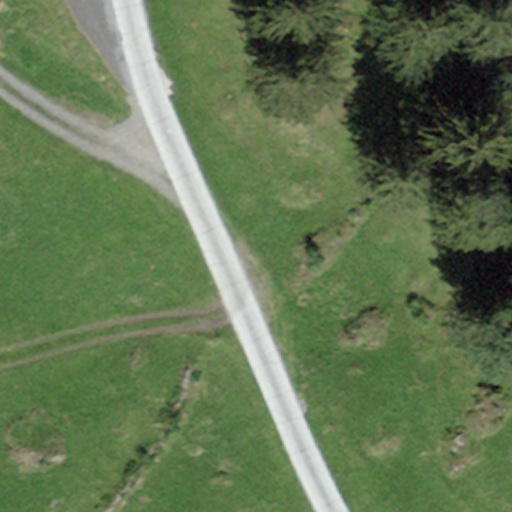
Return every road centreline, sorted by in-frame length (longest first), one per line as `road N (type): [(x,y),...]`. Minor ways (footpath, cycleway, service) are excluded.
road 1 (residential): [(332,511),(145,79),(127,0)]
road 2 (track): [(194,191),(70,128),(0,79)]
